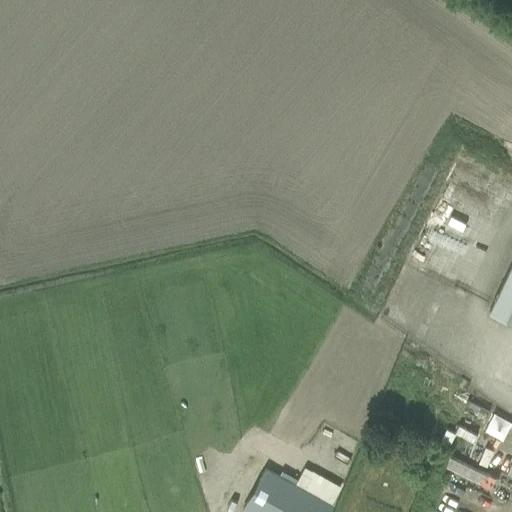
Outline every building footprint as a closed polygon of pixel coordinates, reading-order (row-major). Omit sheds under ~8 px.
[(511,262),(489,311),(507,319),(511,308),(511,262)] [(500,439),(509,419),(489,410),(480,430),(500,439)] [(440,439),(450,443),(455,432),(445,428),(440,439)] [(449,452),(444,463),(489,486),(494,476),(449,452)] [(330,511),(334,504),(264,467),(241,509),(244,511),(330,511)]
